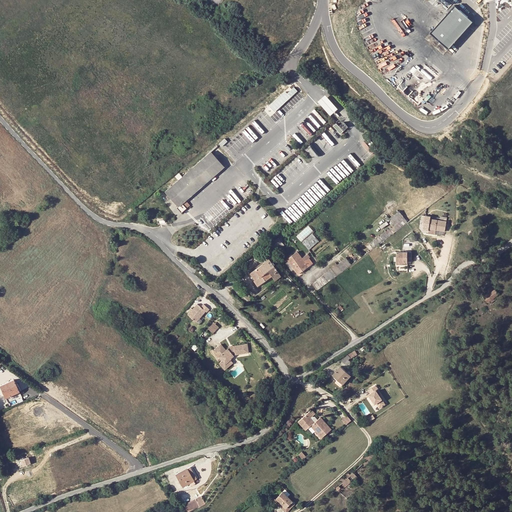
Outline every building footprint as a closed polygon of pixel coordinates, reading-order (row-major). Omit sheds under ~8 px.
[(455,5),(430,33),(448,49),(473,22),(455,5)] [(325,96),(318,103),(330,117),(338,110),(325,96)] [(166,192),(179,207),(186,201),(225,167),(212,152),(166,192)] [(190,206),(186,201),(179,207),(177,208),(181,213),(190,206)] [(407,223),(409,221),(406,216),(403,218),(398,212),(388,219),(392,225),(393,226),(372,242),(375,247),(407,223)] [(429,228),(430,227),(437,228),(446,230),(448,216),(441,215),(441,218),(431,217),(432,214),(426,213),(424,227),(429,228)] [(297,236),(302,241),(314,231),(309,225),(297,236)] [(319,241),(313,234),(303,242),(309,249),(319,241)] [(268,247),(272,251),(275,249),(275,250),(276,250),(277,250),(277,249),(279,247),(280,249),(284,245),(278,238),(268,247)] [(301,272),(312,264),(306,255),(302,258),(297,251),(287,259),(296,272),(300,270),(301,272)] [(405,262),(409,262),(410,254),(395,252),(394,262),(404,263),(405,262)] [(317,279),(318,281),(322,287),(334,278),(351,265),(346,258),(317,279)] [(281,276),(280,275),(277,271),(273,265),(268,269),(264,263),(250,273),(255,280),(254,281),(258,287),(273,276),(276,280),(281,276)] [(322,287),(318,281),(313,284),(317,290),(322,287)] [(487,300),(499,296),(497,290),(484,294),(487,300)] [(185,310),(194,318),(203,307),(204,308),(207,304),(201,299),(198,303),(195,299),(190,305),(188,307),(185,310)] [(508,305),(505,301),(493,309),(496,313),(508,305)] [(206,325),(210,330),(216,323),(211,318),(206,325)] [(203,326),(197,333),(201,337),(207,330),(203,326)] [(223,347),(218,341),(211,348),(219,358),(222,362),(228,358),(229,357),(228,356),(231,354),(229,351),(232,350),(232,352),(246,350),(245,341),(230,343),(229,342),(225,344),(225,345),(223,347)] [(355,350),(347,355),(342,360),(347,365),(350,361),(348,359),(350,357),(357,353),(355,350)] [(228,358),(222,362),(219,358),(216,361),(222,368),(230,360),(228,358)] [(340,366),(332,374),(337,379),(343,384),(351,375),(340,366)] [(6,398),(20,392),(14,380),(0,386),(6,398)] [(385,404),(376,390),(378,388),(375,385),(368,390),(370,393),(371,394),(369,396),(374,404),(376,403),(379,408),(385,404)] [(316,413),(313,409),(299,419),(306,429),(312,424),(322,437),(332,429),(328,425),(326,426),(323,422),(325,421),(321,416),(315,422),(311,417),(316,413)] [(352,420),(348,415),(342,419),(346,424),(352,420)] [(353,473),(356,476),(377,455),(374,452),(372,455),(366,460),(353,473)] [(28,457),(22,459),(22,461),(24,466),(31,463),(28,457)] [(187,468),(176,474),(183,486),(190,482),(191,485),(195,482),(194,480),(197,478),(190,466),(187,468)] [(340,480),(342,483),(353,473),(350,470),(340,480)] [(353,473),(342,483),(346,486),(348,488),(358,478),(356,476),(353,473)] [(336,488),(340,492),(346,486),(342,483),(336,488)] [(286,507),(292,501),(282,491),(279,488),(278,488),(272,494),(276,498),(273,500),(284,510),(286,507)] [(186,511),(189,511),(195,509),(191,502),(191,500),(190,499),(189,498),(188,496),(188,495),(186,493),(186,492),(182,494),(186,501),(187,503),(187,504),(183,506),(186,511)] [(199,507),(195,498),(191,500),(191,502),(195,509),(199,507)] [(286,511),(295,504),(292,501),(286,507),(284,510),(286,511)]
